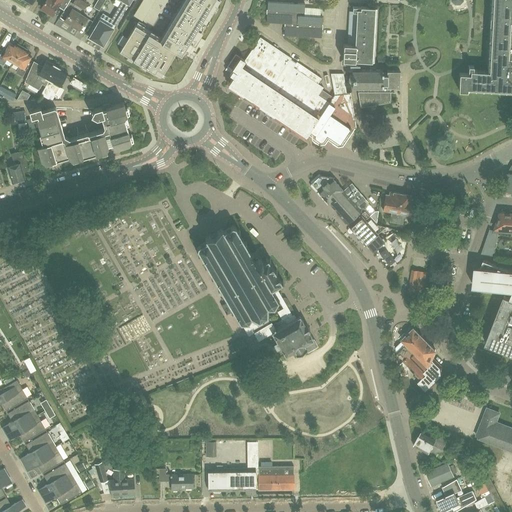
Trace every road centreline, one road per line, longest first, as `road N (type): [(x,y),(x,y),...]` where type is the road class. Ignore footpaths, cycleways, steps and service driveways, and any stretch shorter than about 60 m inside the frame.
road 1 (tertiary): [(414,493),(362,295),(337,256),(268,186)]
road 2 (residential): [(117,509),(371,505),(414,493)]
road 3 (residential): [(511,396),(472,379),(446,346),(493,199)]
road 4 (residential): [(268,186),(312,160),(402,180),(477,171)]
road 5 (tertiary): [(128,86),(0,14)]
road 6 (tertiary): [(0,204),(134,165)]
